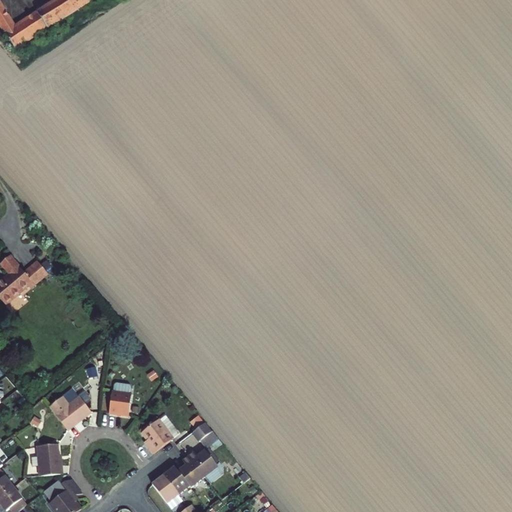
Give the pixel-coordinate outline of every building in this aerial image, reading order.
[(0,13),(0,38),(8,51),(88,0),(54,0),(9,27),(0,13)] [(0,266),(7,275),(0,280),(0,300),(3,305),(30,283),(32,286),(46,274),(36,261),(22,273),(7,256),(0,262),(0,266)] [(116,388),(115,394),(132,397),(133,390),(132,388),(118,386),(116,388)] [(115,394),(114,394),(112,417),(131,419),(133,397),(132,397),(115,394)] [(62,402),(48,413),(67,436),(91,417),(78,401),(77,402),(71,395),(62,402)] [(194,428),(202,421),(199,416),(190,422),(194,428)] [(148,449),(153,456),(173,440),(172,439),(178,434),(165,417),(159,422),(158,421),(141,435),(151,447),(148,449)] [(139,432),(141,435),(158,421),(156,419),(139,432)] [(205,422),(193,431),(201,439),(206,446),(217,438),(205,422)] [(201,439),(193,431),(192,432),(204,448),(206,446),(201,439)] [(219,461),(209,449),(206,451),(215,463),(217,462),(219,461)] [(194,452),(188,456),(204,476),(209,483),(221,474),(221,467),(217,462),(215,463),(206,451),(205,450),(197,456),(194,452)] [(37,454),(41,483),(64,480),(63,470),(60,471),(58,451),(37,454)] [(186,465),(178,471),(190,486),(190,487),(204,476),(188,456),(183,461),(186,465)] [(175,467),(164,476),(179,495),(190,486),(178,471),(175,467)] [(164,476),(153,485),(167,503),(172,510),(183,500),(179,495),(164,476)] [(0,506),(14,495),(0,477),(0,506)] [(50,509),(52,511),(80,511),(73,502),(75,500),(84,498),(73,484),(65,486),(61,489),(47,501),(52,507),(50,509)] [(44,497),(47,501),(61,489),(59,486),(44,497)] [(0,510),(1,511),(27,511),(14,495),(0,506),(0,510)]
